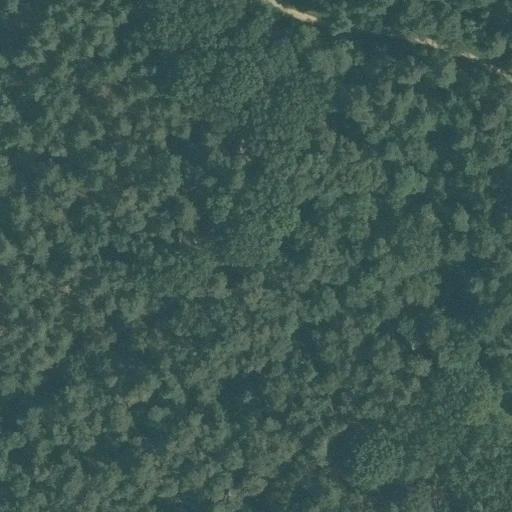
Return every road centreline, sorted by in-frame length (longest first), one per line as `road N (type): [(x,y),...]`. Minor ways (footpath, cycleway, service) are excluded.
road 1 (track): [(511,411),(331,156),(254,1)]
road 2 (unknown): [(270,0),(359,171),(511,400)]
road 3 (track): [(254,1),(450,49),(511,76)]
